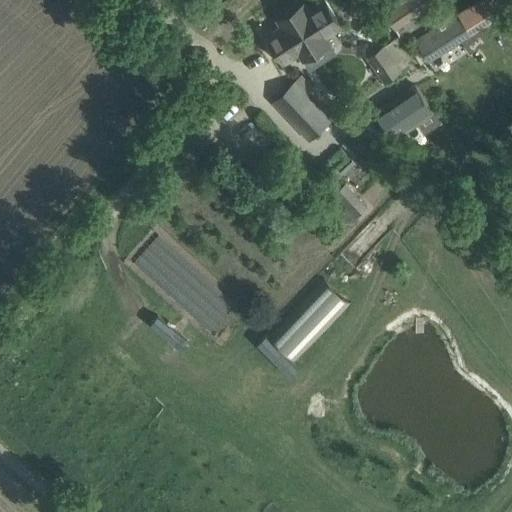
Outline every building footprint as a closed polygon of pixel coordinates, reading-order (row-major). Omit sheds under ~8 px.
[(270,34),(269,35),(286,63),(287,62),(300,53),(308,66),(336,49),(328,36),(342,28),(326,1),(325,0),(324,1),(270,34)] [(408,0),(407,1),(387,14),(397,29),(438,1),(439,0),(408,0)] [(424,49),(416,55),(422,64),(430,59),(431,60),(473,34),(472,33),(511,6),(511,0),(473,0),(458,10),(461,16),(419,41),(424,49)] [(386,46),(368,59),(384,82),(391,78),(391,79),(404,71),(386,46)] [(294,82),(273,101),(309,139),(330,120),(305,93),(312,86),(302,76),(295,83),(294,82)] [(415,84),(375,112),(394,140),(418,124),(434,112),(415,84)] [(331,196),(353,219),(366,205),(346,183),(331,196)] [(147,216),(140,210),(135,216),(141,222),(147,216)]
